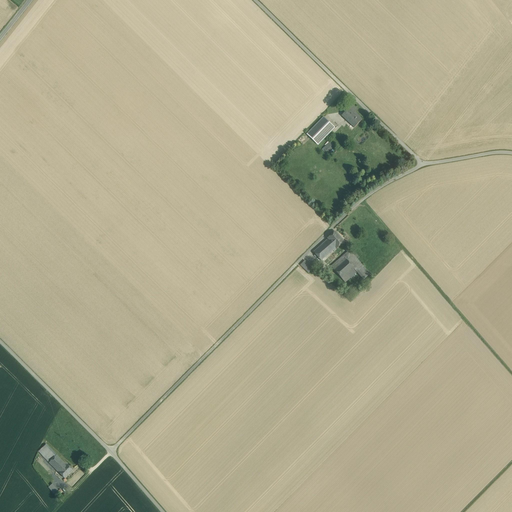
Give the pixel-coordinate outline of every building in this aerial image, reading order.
[(357,110),(352,104),(341,116),(354,128),(362,120),(355,112),(357,110)] [(324,117),(307,134),(318,145),(334,128),(324,117)] [(330,142),(323,149),(327,153),(334,147),(330,142)] [(335,232),(327,238),(328,239),(336,248),(336,249),(344,242),(335,232)] [(328,239),(313,252),(321,261),(336,248),(328,239)] [(349,250),(337,261),(340,264),(346,260),(356,272),(363,266),(349,250)] [(340,264),(334,270),(345,282),(356,272),(346,260),(340,264)] [(313,268),(305,261),(300,265),(308,273),(313,268)] [(337,261),(331,267),(334,270),(340,264),(337,261)] [(363,266),(356,272),(363,280),(370,274),(363,266)] [(56,456),(46,444),(36,454),(47,465),(49,463),(56,456)] [(66,466),(56,455),(56,456),(49,463),(59,473),(66,466)] [(66,466),(59,473),(64,478),(72,470),(67,465),(66,466)]
